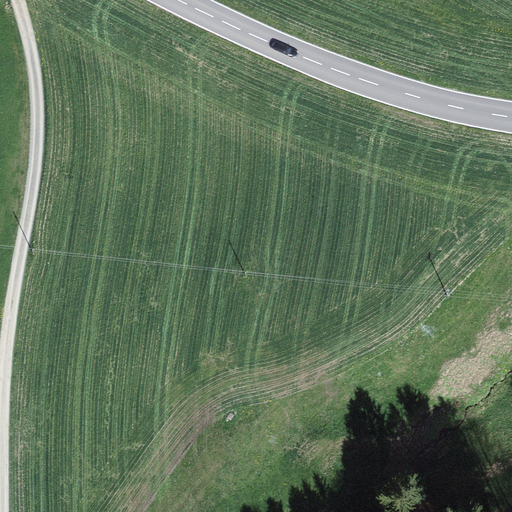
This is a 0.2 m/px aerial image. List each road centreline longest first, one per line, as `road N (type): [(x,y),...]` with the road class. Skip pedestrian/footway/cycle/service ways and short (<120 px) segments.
road 1 (track): [(16,0),(37,111),(4,364),(2,511)]
road 2 (tertiary): [(511,120),(415,100),(176,0)]
